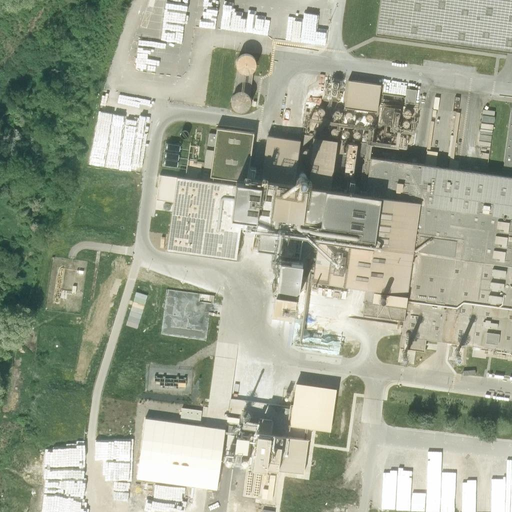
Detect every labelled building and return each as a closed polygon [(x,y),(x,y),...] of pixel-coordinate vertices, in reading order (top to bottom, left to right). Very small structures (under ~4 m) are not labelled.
[(511,0),(379,0),(375,32),(511,49),(511,0)] [(288,43),(299,45),(303,10),(291,9),(288,43)] [(275,29),(263,27),(262,38),(257,37),(255,50),(272,52),(275,29)] [(238,72),(241,73),(245,73),(248,72),(250,70),(252,67),(253,64),(252,60),(250,58),(248,56),(245,54),(242,54),(239,55),(237,56),(235,58),(233,61),(233,64),(234,68),(236,70),(238,72)] [(193,74),(188,73),(186,87),(207,90),(210,65),(195,63),(193,74)] [(381,83),(347,79),(343,108),(377,113),(381,83)] [(407,85),(406,99),(415,100),(416,86),(407,85)] [(238,92),(235,92),(232,93),(229,94),(227,97),(226,100),(227,103),(228,106),(230,109),(233,111),(236,111),(239,111),(242,110),(244,107),(246,104),(246,101),(246,98),(244,95),(241,93),(238,92)] [(511,171),(511,108),(510,108),(500,170),(511,171)] [(101,151),(100,165),(120,167),(124,122),(111,121),(109,152),(101,151)] [(207,176),(175,172),(164,248),(233,257),(251,126),(215,121),(207,176)] [(491,144),(494,128),(482,126),(479,141),(491,144)] [(299,140),(267,136),(261,182),(293,186),(299,140)] [(178,164),(180,142),(167,140),(164,162),(178,164)] [(362,185),(320,179),(297,343),(339,350),(345,310),(402,318),(399,334),(511,348),(511,175),(366,154),(362,185)] [(300,203),(269,199),(266,228),(296,232),(300,203)] [(298,272),(272,268),(265,316),(291,320),(298,272)] [(178,281),(188,282),(189,271),(179,270),(178,281)] [(127,322),(138,325),(149,292),(137,289),(127,322)] [(280,399),(282,386),(252,382),(250,395),(280,399)] [(477,496),(479,451),(466,451),(465,468),(475,469),(474,473),(467,472),(467,476),(475,477),(474,496),(477,496)] [(278,491),(344,498),(342,511),(355,511),(357,502),(350,501),(351,486),(279,478),(278,491)] [(493,501),(492,511),(505,511),(507,483),(495,482),(494,501),(493,501)] [(126,511),(128,496),(87,492),(85,511),(126,511)]
